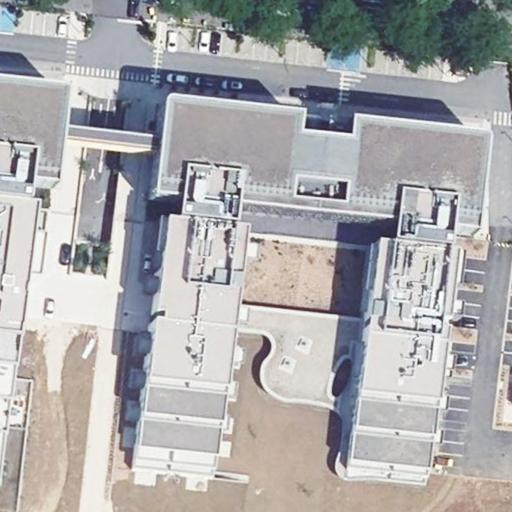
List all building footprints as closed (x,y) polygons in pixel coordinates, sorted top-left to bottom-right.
[(23,189),(49,192),(60,93),(0,86),(0,206),(20,208),(23,189)] [(443,237),(470,240),(481,141),(156,105),(145,202),(171,205),(168,226),(240,234),(372,249),(440,257),(443,237)] [(0,206),(0,469),(2,469),(31,209),(20,208),(0,206)] [(159,225),(132,453),(213,462),(240,234),(168,226),(159,225)] [(372,249),(345,476),(426,486),(453,259),(440,257),(372,249)]
